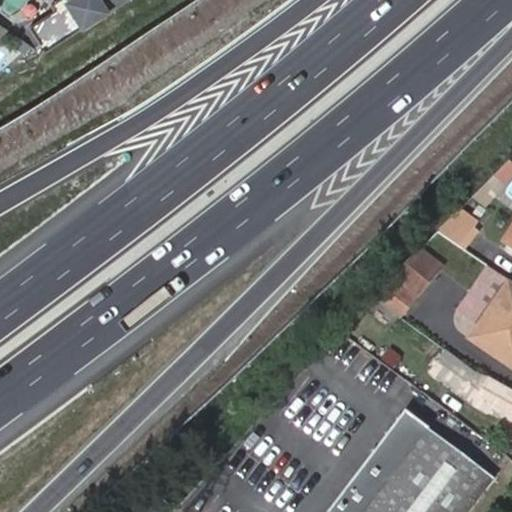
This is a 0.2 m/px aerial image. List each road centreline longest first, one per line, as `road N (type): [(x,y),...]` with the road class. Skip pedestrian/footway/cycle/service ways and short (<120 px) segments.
road 1 (motorway): [(37,511),(511,48)]
road 2 (motorway): [(0,397),(401,84),(494,0)]
road 3 (motorway): [(385,0),(190,164),(0,308)]
road 4 (motorway): [(316,0),(0,204)]
